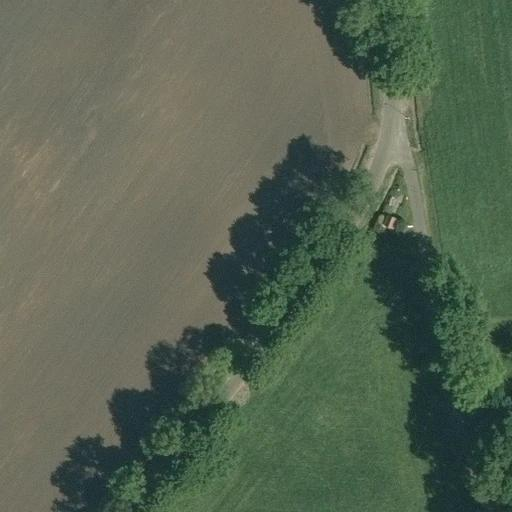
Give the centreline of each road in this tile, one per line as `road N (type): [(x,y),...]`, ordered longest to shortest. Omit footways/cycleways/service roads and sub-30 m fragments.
road 1 (unclassified): [(140,511),(344,226),(395,120)]
road 2 (unclassified): [(395,120),(412,176),(449,413),(484,511)]
road 3 (unclassified): [(395,120),(381,0)]
